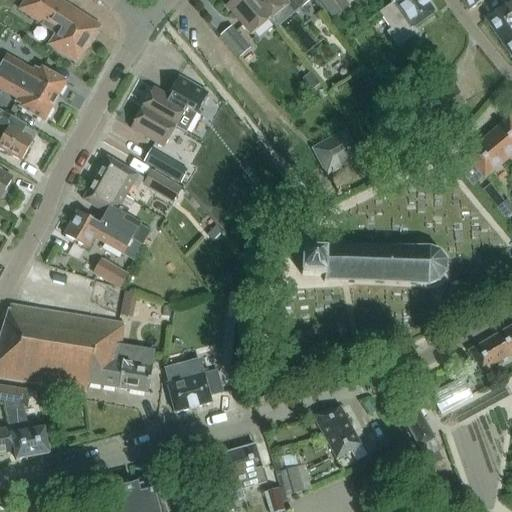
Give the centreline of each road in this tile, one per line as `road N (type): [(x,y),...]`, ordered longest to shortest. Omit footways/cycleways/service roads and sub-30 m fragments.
road 1 (unclassified): [(0,485),(372,380)]
road 2 (residential): [(0,298),(51,188),(143,28)]
road 3 (residential): [(511,310),(372,380)]
road 4 (unclassified): [(372,380),(445,511)]
